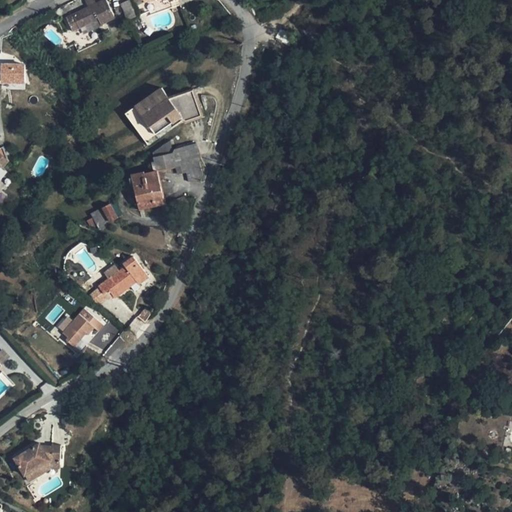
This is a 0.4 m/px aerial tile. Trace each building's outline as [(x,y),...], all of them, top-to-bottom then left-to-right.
[(116,18),(107,0),(106,0),(97,4),(89,7),(67,17),(73,31),(99,19),(102,24),(116,18)] [(129,1),(121,3),(125,18),(134,16),(129,1)] [(0,83),(25,83),(24,62),(0,62),(0,83)] [(164,87),(137,104),(157,134),(183,116),(186,121),(187,122),(205,116),(196,89),(171,97),(164,87)] [(157,134),(137,104),(127,111),(149,145),(186,121),(183,116),(157,134)] [(196,148),(183,151),(186,162),(199,157),(196,148)] [(186,162),(183,151),(173,153),(176,167),(186,165),(186,162)] [(0,168),(2,166),(4,167),(9,161),(0,152),(0,168)] [(173,153),(155,157),(158,170),(176,167),(173,153)] [(186,162),(186,165),(190,181),(201,182),(203,174),(199,157),(186,162)] [(133,176),(140,209),(165,203),(158,170),(133,176)] [(103,208),(110,220),(111,222),(118,218),(111,204),(103,208)] [(110,220),(103,208),(92,214),(98,226),(110,220)] [(114,296),(115,298),(138,281),(140,284),(150,277),(134,256),(124,263),(126,266),(99,287),(100,288),(109,299),(110,300),(114,296)] [(109,299),(100,288),(90,296),(98,306),(109,299)] [(67,340),(75,347),(87,333),(89,335),(95,327),(100,331),(105,325),(85,308),(63,333),(69,337),(67,340)] [(15,458),(26,475),(39,467),(42,473),(53,467),(61,467),(62,445),(52,445),(52,448),(44,448),(42,445),(41,443),(15,458)] [(30,481),(42,473),(39,467),(26,475),(30,481)]
